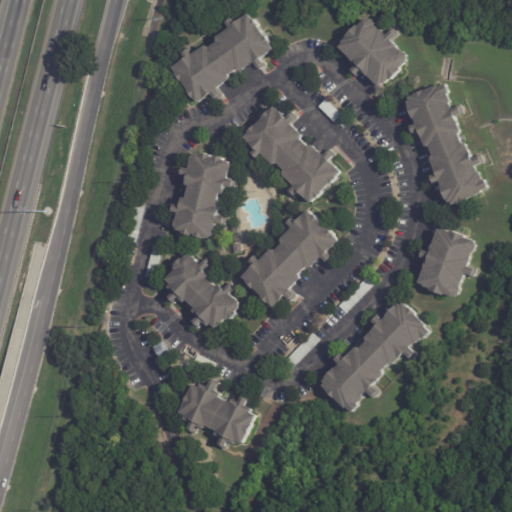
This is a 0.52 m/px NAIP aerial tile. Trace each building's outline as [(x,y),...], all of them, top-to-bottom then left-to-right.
[(265,69),(261,72),(259,68),(257,70),(253,64),(240,73),(239,71),(238,72),(236,70),(228,76),(229,78),(228,80),(228,81),(218,89),(225,98),(219,102),(216,99),(213,100),(210,96),(197,105),(193,99),(192,100),(187,93),(188,92),(181,82),(180,83),(175,76),(176,75),(172,70),(185,60),(180,54),(189,48),(194,55),(205,47),(206,48),(207,47),(209,49),(217,43),(215,41),(217,41),(215,39),(229,29),(225,23),(234,17),(238,23),(249,15),(253,20),(258,27),(257,28),(264,37),(265,37),(270,44),(269,45),(273,50),(263,58),(269,66),(265,69)] [(393,31),(394,31),(401,38),(393,45),(396,48),(395,49),(400,54),(403,53),(407,57),(406,63),(399,70),(401,72),(390,82),(389,81),(384,87),(383,86),(379,90),(367,78),(363,75),(359,79),(356,77),(356,78),(351,72),(355,68),(349,61),(350,61),(338,49),(342,45),(341,44),(346,39),(345,37),(355,27),(357,28),(364,21),(370,21),(374,25),(374,28),(378,32),(379,31),(384,37),(390,32),(392,33),(393,31)] [(460,106),(463,105),(467,114),(457,119),(459,124),(458,124),(461,132),(461,133),(459,135),(463,144),(465,143),(465,144),(466,144),(472,159),(480,156),(480,157),(484,155),(488,164),(476,169),(478,173),(480,172),(483,180),(485,180),(489,189),(482,192),(482,193),(468,199),(468,200),(460,204),(459,203),(453,205),(451,202),(449,203),(447,200),(446,201),(441,188),(442,187),(441,183),(435,186),(431,177),(437,175),(431,159),(432,159),(431,157),(434,156),(430,147),(427,147),(427,146),(425,146),(421,135),(415,137),(410,127),(417,124),(414,118),(413,119),(408,106),(409,105),(408,102),(410,101),(409,98),(415,95),(415,94),(424,90),(424,91),(439,85),(439,87),(447,84),(450,93),(448,94),(452,102),(450,103),(453,109),(460,106),(460,107),(460,106)] [(325,100),(340,115),(333,123),(317,107),(324,100),(325,100)] [(297,114),(302,119),(294,127),(303,136),(302,137),(303,139),(301,141),(308,148),(310,146),(311,147),(313,146),(324,157),(328,153),(330,154),(333,151),(339,157),(333,164),(337,168),(337,169),(341,173),(336,178),(337,180),(331,185),(322,193),(323,194),(316,200),(310,205),(301,195),(297,199),(295,197),(294,197),(290,193),(295,187),(283,175),(284,174),(283,173),(284,171),(277,164),(276,166),(275,166),(274,167),(264,157),(259,162),(252,155),(255,151),(248,144),(249,143),(244,139),(250,133),(248,132),(254,126),(255,127),(264,119),(262,117),(268,111),(269,113),(275,107),(286,119),(290,114),(291,116),(295,112),(297,114)] [(236,153),(232,155),(226,146),(231,142),(238,152),(236,153)] [(237,181),(238,181),(236,190),(223,187),(221,195),(217,194),(214,207),(218,208),(216,214),(229,218),(227,226),(221,225),(221,226),(214,224),(212,230),(213,231),(211,236),(206,239),(201,238),(201,240),(192,238),(192,236),(189,235),(188,237),(180,235),(180,233),(174,231),(172,227),(173,221),(174,221),(176,214),(169,213),(170,212),(168,211),(170,203),(178,205),(180,199),(184,199),(187,187),(183,186),(185,177),(177,175),(179,167),(187,169),(188,163),(187,163),(189,157),(194,154),(199,156),(200,153),(209,156),(208,158),(211,158),(212,157),(221,159),(220,161),(226,162),(229,167),(228,173),(226,173),(225,178),(237,181)] [(145,203),(135,244),(125,241),(135,200),(145,203)] [(335,261),(331,265),(327,262),(326,263),(321,258),(310,270),(309,268),(307,269),(306,268),(298,276),(300,277),(298,279),(300,280),(291,290),(298,297),(292,304),(289,300),(288,302),(284,298),(277,305),(277,304),(272,309),(268,304),(266,305),(260,299),(261,298),(252,290),(251,291),(245,285),(246,284),(241,279),(253,267),(248,263),(255,256),(260,261),(270,250),(272,252),(272,251),(274,253),(282,245),(280,243),(282,242),(280,241),(291,229),(287,225),(295,216),(299,220),(308,211),(313,216),(314,215),(320,221),(319,222),(327,231),(329,230),(335,236),(334,236),(339,241),(334,246),(335,247),(330,251),(337,258),(335,261)] [(451,233),(452,231),(465,236),(465,238),(475,242),(477,247),(475,253),(473,253),(469,265),(480,270),(477,278),(472,277),(465,275),(462,283),(461,283),(460,287),(461,290),(459,296),(454,298),(444,294),(443,296),(430,291),(431,290),(423,287),(424,286),(419,284),(425,268),(424,268),(427,261),(420,258),(423,249),(430,251),(432,245),(433,246),(439,230),(444,232),(444,231),(451,233)] [(240,253),(233,254),(231,246),(239,245),(240,253)] [(162,249),(154,281),(144,278),(152,247),(162,249)] [(209,261),(216,268),(208,276),(210,279),(207,282),(216,290),(219,287),(224,292),(229,287),(231,288),(234,285),(241,292),(233,299),(239,305),(239,311),(235,315),(237,316),(231,323),(229,321),(227,323),(225,322),(215,332),(211,327),(208,330),(205,327),(201,331),(198,329),(197,330),(192,325),(198,319),(192,314),(195,311),(187,302),(184,305),(181,303),(177,307),(174,305),(173,306),(168,301),(174,295),(169,290),(171,287),(166,282),(176,272),(174,271),(176,268),(174,267),(180,260),(182,262),(186,258),(192,258),(196,262),(195,263),(200,268),(204,263),(205,264),(209,261)] [(339,308),(338,307),(368,276),(376,283),(346,315),(339,308)] [(416,316),(427,326),(426,328),(431,333),(425,340),(423,338),(417,345),(415,344),(413,346),(422,354),(415,361),(412,358),(411,360),(405,354),(394,365),(392,366),(390,364),(384,370),(385,371),(383,372),(385,374),(384,375),(384,376),(379,381),(379,382),(376,385),(384,393),(378,399),(375,396),(373,398),(368,393),(363,398),(364,399),(358,405),(360,407),(353,413),(349,410),(348,411),(346,409),(346,410),(323,387),(326,385),(324,383),(327,380),(325,379),(335,369),(336,370),(340,366),(335,361),(341,355),(345,359),(351,353),(351,354),(357,348),(358,349),(359,348),(361,349),(368,342),(366,341),(368,339),(367,338),(378,327),(373,322),(379,316),(384,321),(388,317),(387,316),(397,306),(398,307),(401,304),(402,306),(405,304),(410,309),(411,308),(417,315),(416,316)] [(313,335),(319,341),(289,372),(282,365),(312,334),(313,335)] [(170,355),(159,362),(150,349),(161,342),(170,355)] [(211,372),(210,374),(192,364),(196,355),(215,365),(211,372)] [(243,399),(245,400),(247,395),(254,399),(250,409),(253,410),(250,414),(256,417),(242,446),(236,443),(234,447),(232,446),(229,451),(225,449),(219,446),(222,440),(215,437),(217,433),(206,427),(204,431),(201,430),(198,435),(195,434),(194,434),(187,431),(190,425),(184,421),(186,417),(179,414),(194,386),(200,389),(201,385),(208,388),(211,382),(213,384),(215,380),(223,384),(218,394),(221,395),(220,399),(231,404),(233,401),(239,404),(242,398),(243,399)]
